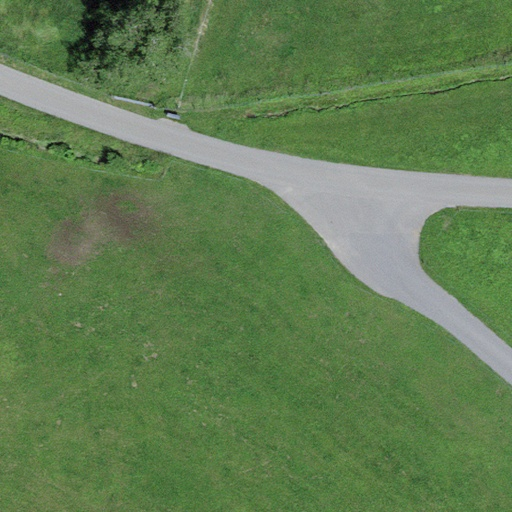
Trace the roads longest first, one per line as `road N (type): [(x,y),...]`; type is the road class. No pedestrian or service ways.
road 1 (track): [(0,80),(147,134),(350,187),(511,196)]
road 2 (track): [(511,365),(413,289),(350,187)]
